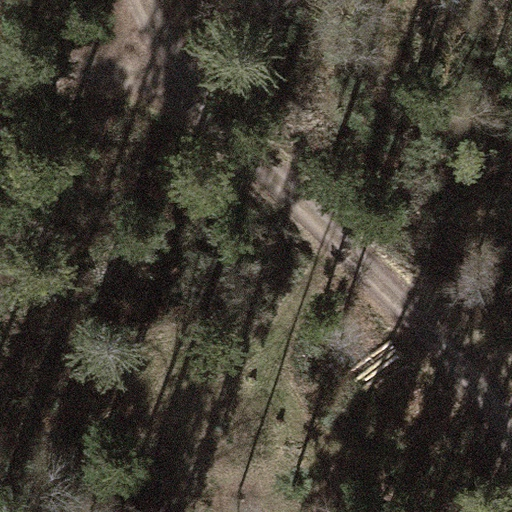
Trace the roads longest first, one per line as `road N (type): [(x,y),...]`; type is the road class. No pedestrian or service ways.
road 1 (track): [(132,0),(160,72),(511,399)]
road 2 (track): [(0,78),(160,72)]
